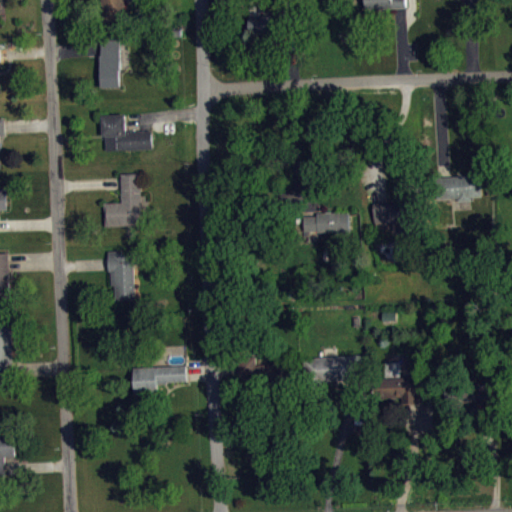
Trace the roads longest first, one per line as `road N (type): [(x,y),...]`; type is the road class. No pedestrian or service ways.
road 1 (residential): [(71,511),(49,0)]
road 2 (residential): [(220,511),(199,0)]
road 3 (residential): [(202,87),(511,72)]
